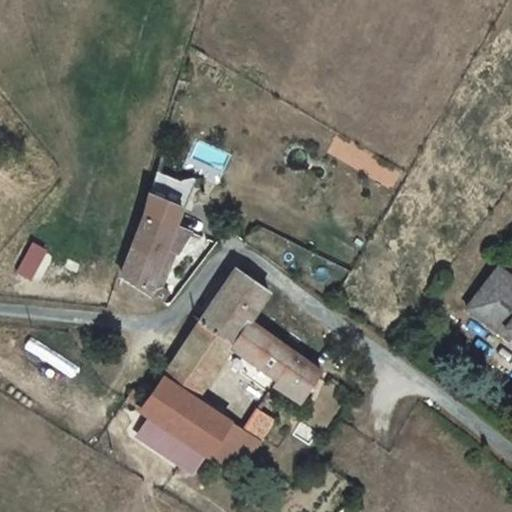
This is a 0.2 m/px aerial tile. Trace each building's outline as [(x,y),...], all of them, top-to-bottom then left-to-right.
[(174,223),(181,207),(151,196),(146,212),(174,223)] [(124,274),(148,288),(167,244),(174,224),(174,223),(146,212),(124,274)] [(189,229),(174,223),(174,224),(167,244),(179,249),(189,229)] [(31,241),(18,275),(35,281),(47,247),(31,241)] [(247,317),(268,292),(251,280),(245,275),(235,268),(233,268),(215,296),(247,317)] [(511,335),(511,289),(495,277),(466,318),(498,342),(508,333),(511,335)] [(228,342),(247,317),(215,296),(198,322),(228,342)] [(228,342),(231,344),(275,375),(272,381),(298,399),(320,368),(247,317),(228,342)] [(231,344),(228,342),(198,322),(162,373),(196,395),(231,344)] [(162,373),(145,399),(139,408),(206,452),(226,466),(237,448),(250,458),(275,418),(259,408),(266,398),(255,390),(249,402),(258,408),(246,428),(196,395),(162,373)] [(131,390),(124,399),(139,408),(145,399),(131,390)]
